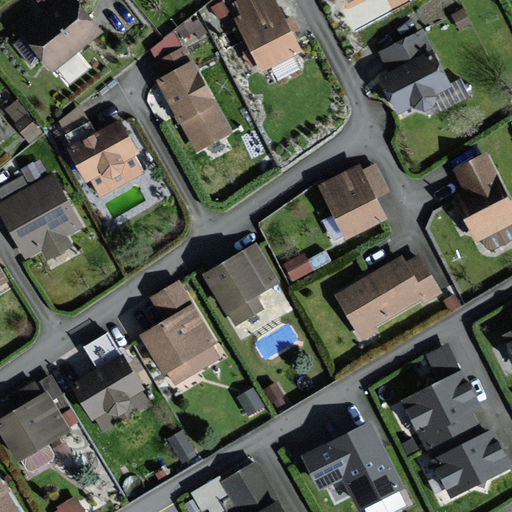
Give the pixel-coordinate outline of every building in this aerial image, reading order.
[(55,66),(100,31),(75,0),(65,0),(27,30),(55,66)] [(272,0),(269,2),(268,0),(241,0),(238,2),(244,13),(237,17),(265,69),(303,49),(276,0),(272,0)] [(427,109),(436,105),(439,94),(453,86),(433,48),(427,37),(423,30),(382,52),(392,72),(383,77),(401,112),(416,104),(427,109)] [(233,131),(186,46),(157,62),(165,76),(159,80),(198,150),(233,131)] [(141,152),(122,120),(71,148),(89,180),(93,178),(103,194),(142,172),(134,156),(141,152)] [(511,220),(511,203),(487,155),(459,169),(469,189),(457,194),(479,237),(511,220)] [(350,236),(387,217),(377,197),(390,190),(376,163),(364,170),(361,165),(323,185),(350,236)] [(83,226),(54,174),(0,204),(0,206),(29,257),(44,248),(49,257),(72,245),(66,235),(83,226)] [(278,281),(257,245),(208,273),(237,323),(264,308),(256,294),(278,281)] [(313,269),(305,255),(287,265),(295,279),(313,269)] [(405,255),(339,294),(364,337),(379,329),(376,324),(422,297),(425,302),(442,292),(420,255),(409,262),(405,255)] [(223,354),(179,282),(153,297),(167,320),(146,333),(177,382),(223,354)] [(120,411),(130,405),(132,396),(144,388),(110,333),(88,347),(100,367),(74,384),(95,418),(109,409),(120,411)] [(404,400),(422,436),(425,434),(473,411),(480,407),(449,346),(430,355),(443,381),(404,400)] [(282,395),(276,384),(267,389),(273,400),(282,395)] [(263,406),(253,390),(241,397),(250,413),(263,406)] [(47,392),(0,421),(0,422),(20,458),(69,429),(47,392)] [(436,458),(485,434),(473,411),(425,434),(436,458)] [(404,486),(373,423),(306,455),(322,488),(346,476),(361,507),(404,486)] [(511,467),(493,430),(485,434),(436,458),(435,459),(453,496),(472,487),(511,467)] [(195,454),(182,432),(171,439),(183,460),(195,454)] [(285,511),(257,464),(226,482),(244,511),(285,511)] [(20,511),(0,477),(0,511),(20,511)] [(83,511),(85,511),(76,496),(59,507),(61,510),(56,511),(83,511)]
